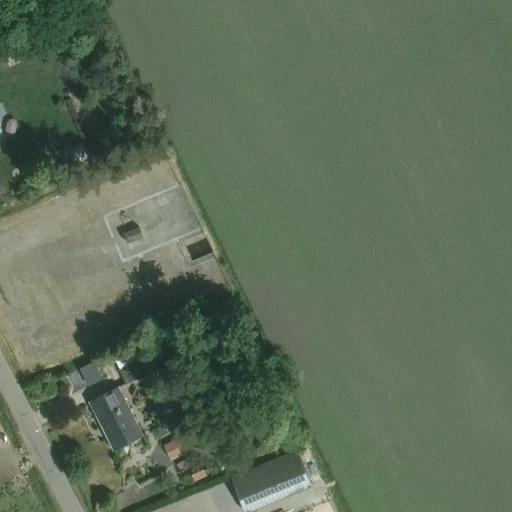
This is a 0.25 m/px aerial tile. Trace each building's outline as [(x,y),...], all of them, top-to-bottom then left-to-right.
[(34,32),(2,47),(11,66),(33,55),(30,48),(40,43),(34,32)] [(136,228),(120,235),(124,244),(140,238),(136,228)] [(127,385),(151,373),(144,360),(120,372),(127,385)] [(113,452),(144,437),(120,387),(89,402),(113,452)] [(181,437),(164,446),(171,461),(188,452),(181,437)] [(294,449),(228,476),(242,511),(247,511),(310,486),(294,449)] [(203,469),(191,476),(194,482),(207,476),(203,469)]
